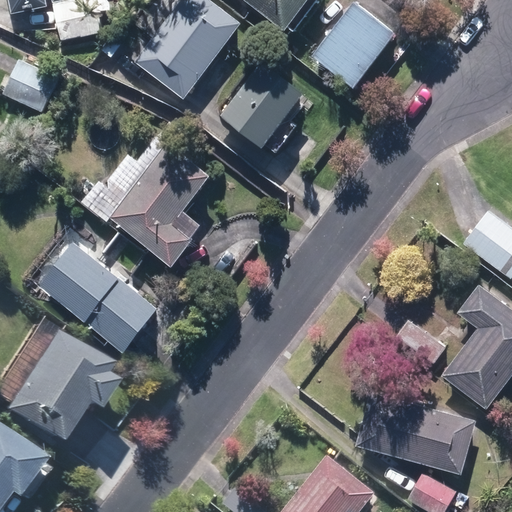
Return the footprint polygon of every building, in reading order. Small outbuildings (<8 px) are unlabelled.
[(7,0),(11,16),(44,9),(42,0),(7,0)] [(92,0),(85,0),(54,8),(62,43),(101,33),(92,0)] [(185,0),(135,66),(183,102),(239,28),(202,0),(185,0)] [(237,0),(282,35),(310,0),(237,0)] [(353,8),(312,59),(352,90),(392,39),(353,8)] [(59,80),(22,61),(3,96),(41,115),(59,80)] [(260,67),(221,119),(262,150),(301,98),(260,67)] [(210,179),(167,145),(109,220),(171,268),(189,244),(170,230),(210,179)] [(511,274),(511,233),(488,215),(465,244),(509,278),(511,274)] [(154,315),(73,247),(40,287),(121,354),(154,315)] [(511,375),(511,316),(478,291),(458,317),(478,332),(442,378),(485,410),(511,375)] [(446,350),(412,319),(396,336),(430,367),(446,350)] [(49,336),(0,411),(0,416),(46,449),(71,410),(81,416),(98,389),(88,383),(96,372),(49,336)] [(371,395),(356,448),(458,478),(474,425),(371,395)] [(0,500),(2,502),(30,467),(0,442),(0,500)] [(289,511),(363,511),(372,502),(326,466),(289,511)] [(446,511),(457,493),(423,475),(408,504),(423,511),(446,511)] [(266,511),(236,489),(219,511),(221,511),(266,511)]
